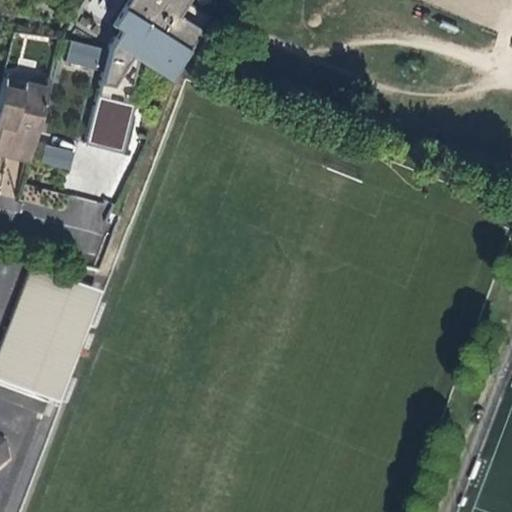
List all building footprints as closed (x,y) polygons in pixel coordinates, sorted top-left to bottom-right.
[(139,50),(136,47),(140,41),(154,50),(149,58),(172,72),(177,58),(205,14),(183,0),(127,0),(112,25),(118,29),(114,36),(108,44),(82,142),(121,151),(133,101),(127,99),(139,50)] [(70,41),(66,62),(97,68),(102,47),(70,41)] [(0,152),(26,158),(45,88),(1,76),(0,78),(0,152)] [(41,165),(70,169),(73,149),(44,145),(41,165)] [(0,342),(0,382),(33,395),(75,286),(28,269),(0,342)] [(89,291),(75,286),(33,395),(33,397),(47,402),(89,291)] [(95,293),(89,291),(47,402),(52,404),(95,293)]
